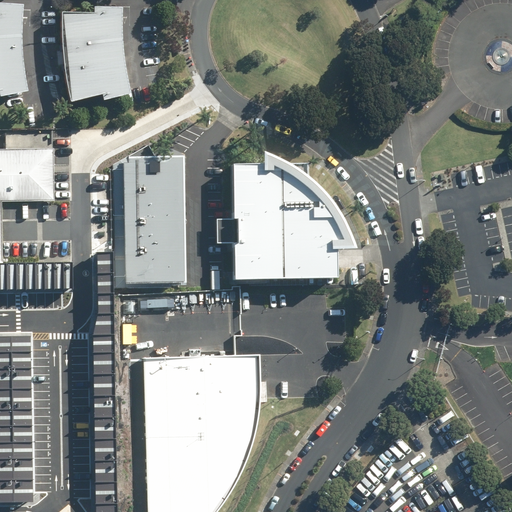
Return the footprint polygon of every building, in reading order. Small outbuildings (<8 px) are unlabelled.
[(0,3),(0,92),(27,91),(22,62),(20,36),(24,2),(0,3)] [(66,8),(73,97),(128,93),(121,63),(118,38),(121,4),(66,8)] [(0,262),(1,263),(0,201),(58,200),(57,148),(0,149),(0,262)] [(181,156),(114,157),(116,283),(183,282),(181,156)] [(223,278),(325,276),(323,244),(345,242),(338,223),(330,212),(319,198),(309,190),(300,182),(280,169),(261,160),(223,161),(223,278)] [(111,209),(111,188),(102,188),(101,209),(111,209)] [(117,511),(114,335),(114,252),(97,252),(98,313),(93,335),(95,511),(117,511)] [(0,289),(73,288),(72,263),(0,264),(0,289)] [(30,336),(0,336),(0,502),(33,502),(30,336)] [(145,355),(149,511),(219,511),(235,493),(244,476),(252,455),(257,435),(260,422),(260,406),(261,373),(261,352),(145,355)]
